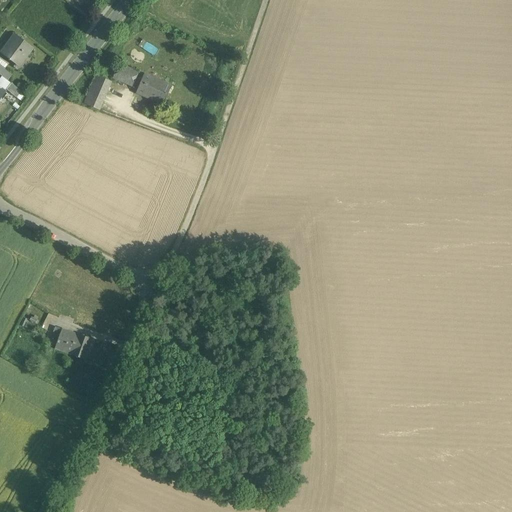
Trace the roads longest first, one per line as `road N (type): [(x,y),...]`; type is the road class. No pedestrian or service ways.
road 1 (residential): [(46,511),(158,287),(0,207)]
road 2 (tertiary): [(0,170),(129,0)]
